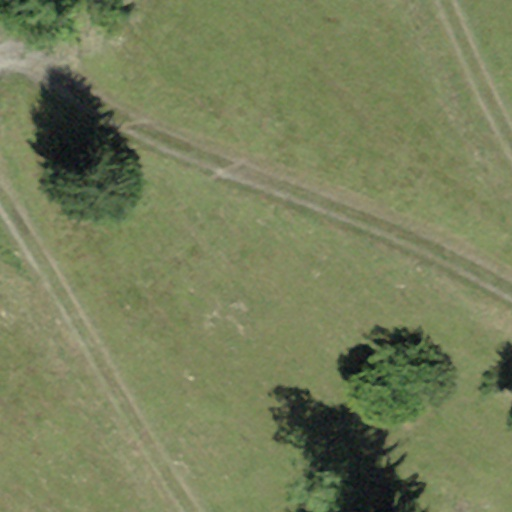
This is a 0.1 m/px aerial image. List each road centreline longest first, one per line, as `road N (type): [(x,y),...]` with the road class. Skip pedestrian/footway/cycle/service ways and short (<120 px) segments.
road 1 (track): [(0,70),(49,75),(169,140),(511,277)]
road 2 (track): [(198,511),(0,184)]
road 3 (track): [(511,125),(439,0)]
